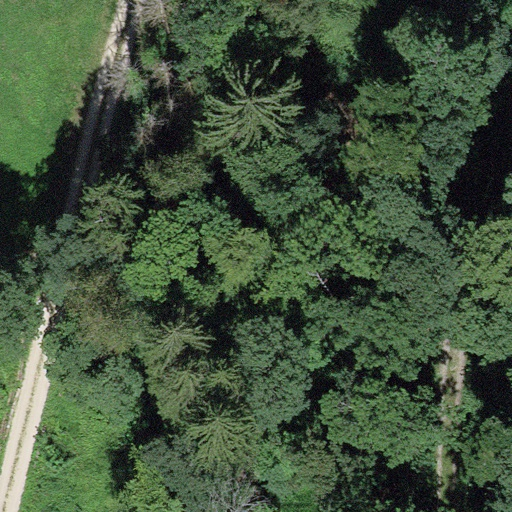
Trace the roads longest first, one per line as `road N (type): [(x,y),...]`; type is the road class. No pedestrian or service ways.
road 1 (track): [(0,506),(135,0)]
road 2 (track): [(454,475),(439,189),(446,0)]
road 3 (track): [(511,283),(470,400),(443,511)]
